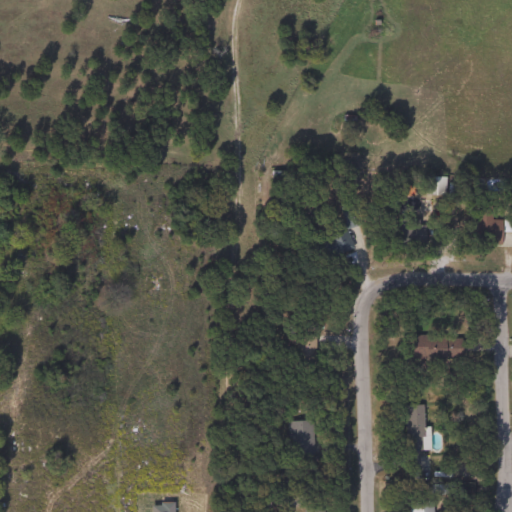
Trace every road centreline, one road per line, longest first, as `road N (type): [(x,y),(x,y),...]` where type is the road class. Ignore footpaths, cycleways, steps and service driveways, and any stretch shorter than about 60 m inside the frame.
road 1 (residential): [(366,511),(368,270),(406,258),(511,267)]
road 2 (residential): [(502,267),(507,511)]
